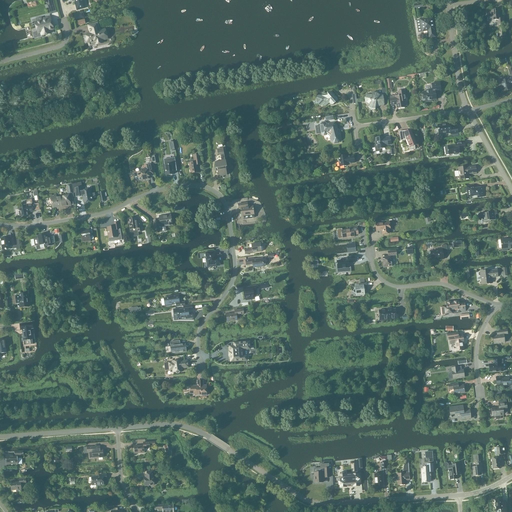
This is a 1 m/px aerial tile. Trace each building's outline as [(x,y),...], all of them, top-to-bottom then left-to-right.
[(63,0),(64,2),(68,1),(67,0),(73,0),(74,0),(76,1),(77,4),(75,4),(77,10),(85,8),(84,8),(82,2),(83,2),(82,0),(63,0)] [(499,10),(491,10),(489,11),(491,11),(492,20),(497,20),(497,25),(503,24),(503,18),(500,19),(499,10)] [(37,32),(34,33),(35,38),(42,36),(50,34),(49,31),(53,30),(52,29),(54,29),(53,25),(50,17),(44,19),(44,21),(43,21),(41,18),(36,19),(37,23),(35,23),(37,32)] [(434,30),(432,18),(420,20),(421,24),(420,24),(421,28),(422,28),(422,32),(428,31),(429,38),(435,37),(434,30)] [(88,43),(95,41),(96,46),(102,44),(101,40),(107,39),(104,30),(97,32),(95,24),(89,26),(91,34),(86,35),(88,43)] [(511,89),(510,85),(511,84),(511,77),(504,79),(505,80),(501,81),(501,82),(500,82),(500,83),(500,85),(501,86),(502,86),(503,91),(511,89)] [(436,100),(435,92),(441,91),(439,83),(432,84),(433,90),(430,90),(430,91),(423,92),(424,98),(425,98),(426,102),(432,101),(432,100),(436,100)] [(405,101),(404,91),(398,92),(398,96),(395,96),(395,95),(390,96),(391,105),(397,104),(397,108),(405,107),(406,107),(406,106),(406,104),(405,103),(404,103),(404,101),(405,101)] [(380,95),(377,92),(372,93),(372,95),(367,95),(365,98),(365,102),(370,105),(368,108),(371,110),(375,110),(375,106),(378,106),(378,105),(384,104),(382,94),(380,95)] [(337,99),(332,93),(326,94),(326,96),(317,96),(317,95),(317,98),(318,104),(320,106),(320,105),(321,104),(323,106),(325,106),(329,103),(330,103),(332,105),(338,100),(337,99)] [(326,125),(326,124),(324,122),(322,123),(320,125),(322,134),(324,136),(326,135),(327,134),(331,137),(330,137),(331,141),(334,144),(338,143),(341,140),(340,136),(339,135),(340,134),(339,131),(338,131),(336,130),(337,129),(337,125),(334,123),(326,125)] [(446,125),(445,124),(438,125),(439,134),(443,134),(451,133),(451,134),(458,133),(457,126),(450,127),(450,124),(446,125)] [(417,145),(411,130),(399,132),(400,141),(408,140),(410,145),(409,146),(410,150),(415,149),(415,146),(417,145)] [(377,145),(377,147),(375,147),(376,152),(380,151),(383,148),(385,148),(385,146),(391,145),(390,137),(384,138),(384,137),(375,138),(376,145),(377,145)] [(457,154),(457,153),(460,153),(459,147),(465,147),(464,141),(455,142),(456,145),(445,147),(446,155),(453,154),(454,155),(455,155),(456,155),(457,155),(457,154)] [(198,172),(197,165),(201,165),(199,154),(193,155),(194,163),(189,163),(191,174),(198,172)] [(227,167),(226,160),(225,160),(224,155),(220,155),(221,161),(215,162),(216,168),(215,168),(216,172),(218,171),(219,177),(227,175),(226,167),(227,167)] [(346,157),(346,156),(338,157),(338,158),(337,159),(337,160),(338,161),(339,161),(340,167),(344,166),(345,167),(346,166),(347,166),(348,165),(347,164),(354,163),(353,156),(346,157)] [(174,158),(163,159),(166,176),(174,175),(174,171),(176,171),(175,165),(177,165),(176,160),(175,160),(174,158)] [(142,171),(133,173),(135,180),(139,179),(139,181),(149,179),(148,177),(152,176),(151,174),(153,174),(151,164),(146,165),(147,169),(142,170),(142,171)] [(476,173),(475,166),(467,167),(458,168),(460,180),(469,179),(468,174),(476,173)] [(474,189),(474,185),(467,186),(468,197),(477,196),(477,198),(484,197),(484,191),(482,191),(482,188),(474,189)] [(82,187),(75,188),(76,197),(83,196),(84,202),(85,202),(86,202),(86,203),(88,203),(88,202),(92,201),(92,198),(95,197),(95,194),(91,194),(91,190),(83,191),(82,187)] [(71,206),(70,200),(69,196),(56,198),(56,197),(51,198),(53,208),(57,207),(58,208),(71,206)] [(28,216),(28,212),(34,211),(33,211),(36,210),(34,203),(33,204),(32,199),(25,200),(26,205),(23,205),(24,207),(19,208),(20,217),(28,216)] [(247,203),(238,204),(239,208),(239,209),(242,208),(243,215),(244,215),(244,219),(254,218),(253,214),(253,210),(254,210),(254,209),(253,209),(253,208),(253,207),(248,207),(247,203)] [(478,214),(477,214),(478,220),(479,220),(479,224),(483,223),(490,222),(490,221),(495,220),(495,214),(497,214),(497,210),(488,211),(488,213),(480,214),(478,214)] [(157,220),(153,220),(155,229),(155,233),(166,231),(166,229),(165,226),(172,225),(171,214),(159,216),(160,220),(157,221),(157,220)] [(137,225),(136,218),(128,219),(131,233),(142,231),(141,225),(137,225)] [(389,233),(389,229),(390,229),(389,222),(376,224),(376,231),(383,230),(384,234),(383,234),(389,233)] [(115,227),(107,228),(109,239),(108,239),(109,242),(122,240),(120,230),(119,230),(118,223),(114,223),(115,227)] [(92,236),(92,234),(93,233),(92,227),(81,229),(83,237),(81,237),(82,243),(91,241),(91,240),(94,239),(93,236),(92,236)] [(342,229),(337,230),(339,239),(343,238),(352,237),(352,235),(354,235),(358,234),(357,227),(350,228),(350,229),(342,230),(342,229)] [(38,238),(33,239),(34,246),(39,245),(47,244),(47,246),(52,246),(50,237),(47,238),(46,234),(38,236),(38,238)] [(10,240),(9,238),(1,239),(3,250),(10,249),(10,246),(16,245),(15,239),(11,239),(12,240),(10,240)] [(511,241),(511,242),(511,239),(506,239),(501,239),(502,251),(507,251),(507,249),(511,248),(511,241)] [(245,254),(251,254),(251,253),(262,252),(260,243),(251,244),(252,249),(245,250),(245,254)] [(355,243),(346,244),(347,245),(347,253),(356,252),(355,243)] [(435,251),(427,252),(428,257),(431,257),(432,260),(437,259),(437,260),(444,259),(443,255),(444,254),(444,253),(447,252),(446,245),(441,245),(442,249),(435,250),(435,251)] [(392,266),(391,256),(396,255),(396,251),(388,252),(389,257),(388,257),(388,258),(386,258),(386,257),(383,257),(384,267),(392,266)] [(215,256),(215,252),(206,253),(206,257),(207,257),(208,267),(220,265),(219,262),(222,261),(221,255),(215,256)] [(341,261),(337,261),(338,269),(340,269),(340,273),(348,272),(348,268),(349,268),(349,263),(355,262),(355,256),(348,257),(348,259),(341,260),(341,261)] [(264,267),(263,259),(254,260),(254,259),(245,260),(246,265),(253,264),(253,268),(264,267)] [(498,277),(497,270),(490,271),(480,272),(482,284),(491,283),(491,278),(498,277)] [(356,296),(365,295),(364,291),(367,291),(366,283),(358,284),(358,285),(355,285),(355,288),(352,292),(356,294),(356,296)] [(256,286),(243,288),(245,298),(245,300),(254,299),(254,296),(257,296),(256,290),(256,286)] [(29,307),(27,294),(19,295),(20,296),(16,296),(17,303),(20,303),(21,307),(29,307)] [(177,307),(185,306),(185,302),(180,303),(179,295),(168,297),(168,298),(164,298),(165,307),(172,306),(171,304),(176,304),(177,307)] [(447,307),(444,307),(445,315),(448,314),(452,314),(452,310),(459,309),(459,311),(465,311),(464,304),(459,304),(458,302),(452,302),(446,302),(447,307)] [(179,309),(173,309),(175,320),(179,320),(178,318),(186,317),(186,318),(193,317),(193,313),(189,314),(188,309),(192,309),(192,305),(184,306),(184,309),(179,310),(179,309)] [(227,322),(237,320),(237,316),(244,314),(243,309),(235,310),(235,313),(226,315),(227,322)] [(398,319),(397,309),(379,311),(380,316),(381,316),(382,320),(398,319)] [(33,322),(20,324),(21,331),(22,330),(23,341),(24,341),(24,345),(33,344),(32,340),(35,339),(34,330),(31,331),(31,329),(34,329),(33,322)] [(494,344),(505,342),(504,335),(508,334),(507,330),(501,331),(501,335),(493,336),(494,344)] [(462,336),(462,335),(458,336),(458,333),(447,334),(447,339),(451,339),(452,350),(457,349),(457,351),(463,350),(462,341),(463,341),(462,335),(462,336)] [(180,341),(171,342),(171,345),(171,348),(172,353),(186,351),(185,344),(180,345),(180,341)] [(233,362),(244,361),(244,356),(242,357),(241,350),(249,349),(248,342),(233,344),(233,347),(229,347),(230,360),(232,360),(233,362)] [(490,372),(499,371),(503,371),(503,359),(494,360),(494,364),(489,365),(490,372)] [(171,362),(168,362),(169,371),(173,370),(173,373),(176,373),(177,374),(179,373),(180,372),(183,372),(183,369),(188,369),(187,361),(179,362),(179,361),(171,362)] [(459,371),(458,367),(452,368),(449,369),(449,372),(452,372),(453,379),(464,377),(463,370),(459,371)] [(503,378),(503,377),(496,377),(497,384),(503,384),(503,386),(511,385),(511,377),(503,378)] [(203,386),(203,381),(197,381),(197,386),(190,386),(190,394),(195,394),(195,396),(207,395),(206,385),(203,386)] [(455,387),(454,384),(448,385),(449,390),(453,389),(454,394),(465,393),(463,386),(455,387)] [(493,398),(502,397),(501,389),(493,390),(493,398)] [(499,407),(492,408),(492,417),(495,416),(496,420),(501,419),(500,416),(503,415),(503,411),(507,410),(508,410),(506,400),(498,401),(499,404),(499,407)] [(463,411),(462,406),(450,408),(451,416),(451,418),(452,418),(452,417),(455,417),(455,418),(461,417),(461,420),(470,418),(469,410),(463,411)] [(143,442),(144,445),(134,446),(135,454),(144,453),(144,449),(150,449),(150,446),(155,446),(155,442),(143,442)] [(88,453),(89,453),(90,458),(99,457),(99,460),(103,460),(103,457),(103,450),(96,450),(95,447),(87,447),(88,453)] [(493,469),(500,468),(499,455),(502,454),(501,447),(497,448),(497,455),(495,455),(496,458),(492,459),(493,469)] [(15,451),(15,455),(7,456),(7,464),(18,464),(18,456),(24,456),(24,451),(15,451)] [(480,463),(480,462),(481,462),(480,455),(475,456),(476,462),(477,462),(477,464),(476,464),(476,467),(472,467),(473,476),(479,476),(479,473),(483,472),(482,463),(480,463)] [(403,468),(404,473),(397,474),(398,485),(405,485),(405,480),(410,480),(409,473),(409,461),(408,461),(408,460),(407,461),(406,462),(405,464),(404,465),(404,466),(404,467),(403,468)] [(324,468),(314,469),(314,473),(315,483),(323,482),(323,478),(325,477),(325,478),(329,477),(329,468),(329,464),(324,464),(324,468)] [(427,482),(427,481),(431,481),(430,472),(434,472),(433,464),(427,464),(427,470),(422,471),(423,482),(425,481),(425,482),(427,482)] [(457,479),(457,475),(456,472),(460,471),(459,464),(448,465),(450,480),(457,479)] [(145,486),(154,485),(154,481),(154,478),(154,470),(150,471),(147,472),(147,475),(145,476),(145,478),(144,478),(145,486)] [(340,477),(339,477),(340,485),(340,487),(346,487),(346,486),(353,486),(354,486),(358,485),(358,486),(359,486),(359,483),(360,483),(359,476),(359,474),(345,475),(345,473),(340,473),(340,475),(340,477)] [(101,486),(101,485),(104,485),(103,479),(107,478),(106,474),(99,475),(100,476),(92,477),(92,486),(97,485),(97,486),(101,486)] [(375,487),(384,486),(383,474),(374,474),(375,487)] [(11,490),(17,490),(17,492),(22,492),(22,490),(21,490),(21,487),(25,487),(26,486),(26,484),(26,479),(19,479),(20,482),(11,483),(11,490)] [(503,506),(502,498),(495,499),(496,510),(501,509),(501,511),(506,511),(506,506),(503,506)]
